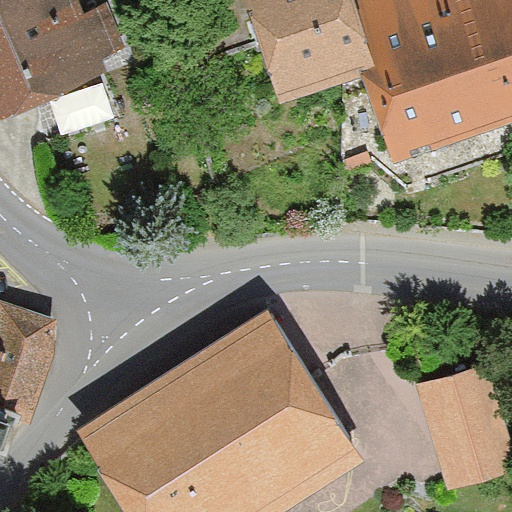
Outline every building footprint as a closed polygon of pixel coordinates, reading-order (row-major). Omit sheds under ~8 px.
[(0,0),(0,112),(102,71),(73,0),(0,0)] [(345,72),(377,58),(354,0),(234,0),(271,98),(345,72)] [(511,110),(511,0),(354,0),(377,58),(345,72),(374,157),(511,110)] [(117,511),(262,511),(354,451),(251,300),(61,429),(117,511)] [(0,431),(6,411),(29,419),(59,325),(0,306),(0,431)] [(436,485),(511,464),(481,356),(406,376),(436,485)]
